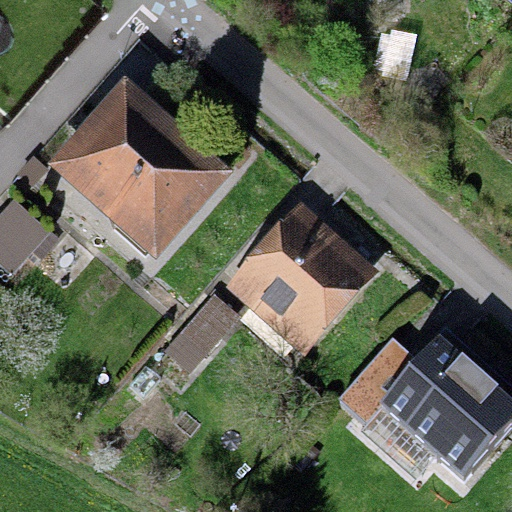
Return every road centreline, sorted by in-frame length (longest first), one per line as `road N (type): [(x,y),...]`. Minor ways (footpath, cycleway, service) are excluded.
road 1 (residential): [(511,313),(165,0)]
road 2 (residential): [(0,164),(142,0)]
